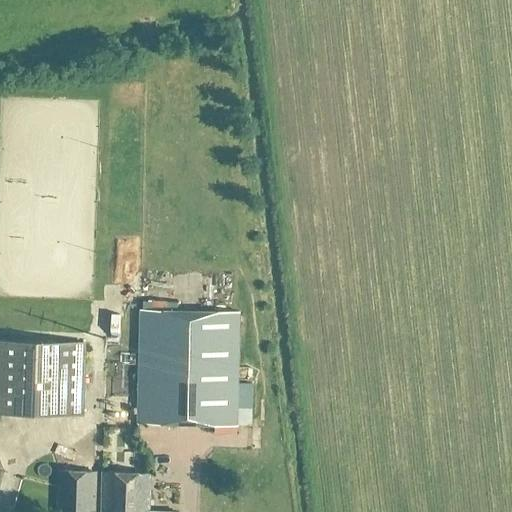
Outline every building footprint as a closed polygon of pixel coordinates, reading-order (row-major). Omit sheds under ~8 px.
[(139,310),(138,382),(237,384),(238,312),(139,310)] [(84,343),(0,340),(0,411),(82,414),(84,343)] [(237,384),(138,382),(137,422),(236,424),(237,384)] [(94,511),(95,471),(58,469),(56,511),(94,511)] [(148,511),(150,472),(101,471),(100,511),(148,511)]
